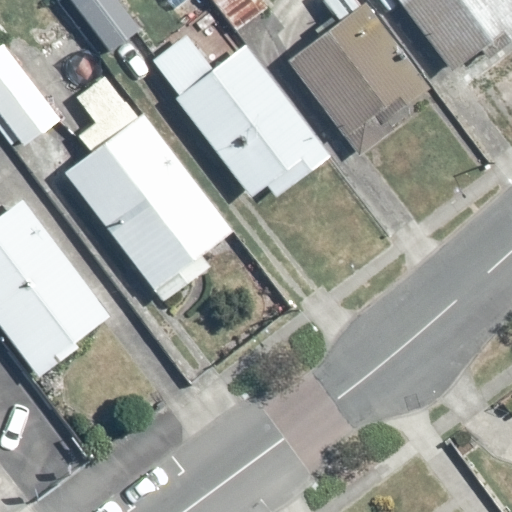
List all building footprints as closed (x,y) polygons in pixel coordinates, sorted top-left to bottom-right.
[(119,0),(65,0),(108,54),(141,28),(119,0)] [(270,7),(264,0),(204,0),(233,36),(270,7)] [(337,141),(420,85),(362,0),(316,0),(330,20),(279,54),(337,141)] [(511,29),(511,0),(389,0),(446,78),(511,29)] [(216,60),(185,19),(137,55),(243,198),(261,185),(268,195),(321,155),(238,43),(216,60)] [(55,120),(0,42),(0,125),(16,148),(55,120)] [(84,150),(56,171),(159,304),(208,266),(199,255),(227,234),(103,72),(72,97),(91,121),(73,135),(84,150)] [(108,313),(19,193),(0,207),(0,335),(27,372),(108,313)]
